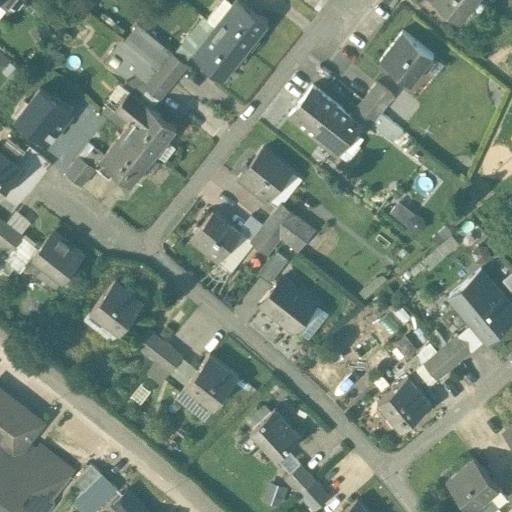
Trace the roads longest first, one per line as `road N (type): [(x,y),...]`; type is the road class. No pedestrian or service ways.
road 1 (residential): [(141,241),(276,355),(388,465)]
road 2 (residential): [(339,0),(141,241)]
road 3 (residential): [(0,336),(210,511)]
road 4 (residential): [(511,364),(388,465)]
